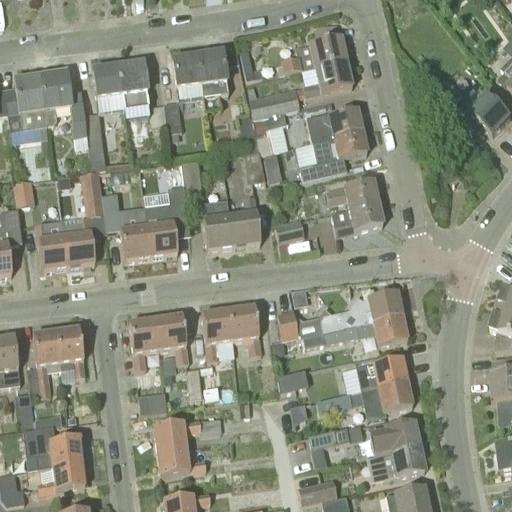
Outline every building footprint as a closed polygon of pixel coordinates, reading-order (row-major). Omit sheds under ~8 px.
[(283,82),(314,75),(345,68),(340,44),(338,44),(335,30),(314,35),(316,49),(308,50),(308,52),(294,55),(297,65),(280,69),(283,82)] [(244,88),(252,86),(250,76),(246,56),(238,58),(244,88)] [(221,59),(196,63),(200,92),(201,105),(226,102),(225,89),(221,59)] [(511,62),(500,75),(505,79),(498,86),(511,99),(511,62)] [(171,66),(175,96),(200,92),(196,63),(171,66)] [(318,90),(301,94),(304,105),(351,94),(345,68),(314,75),(318,90)] [(142,70),(117,73),(121,105),(122,118),(123,128),(138,126),(138,127),(148,126),(145,100),(142,70)] [(95,107),(95,108),(121,105),(117,73),(92,76),(96,106),(95,107)] [(73,144),(85,142),(83,123),(80,100),(68,101),(65,79),(64,79),(64,80),(39,84),(46,134),(52,134),(55,130),(53,117),(69,115),(73,144)] [(8,139),(46,134),(39,84),(15,87),(15,86),(13,86),(15,96),(3,97),(6,122),(5,122),(8,139)] [(438,94),(453,109),(462,100),(446,85),(438,94)] [(510,123),(481,94),(472,103),(478,110),(469,119),(492,141),(510,123)] [(256,104),(247,106),(246,106),(250,125),(275,120),(297,115),(295,106),(293,96),(271,101),(256,104)] [(176,108),(162,110),(165,140),(180,138),(176,108)] [(330,135),(332,145),(360,138),(356,116),(309,126),(312,139),(330,135)] [(85,142),(86,148),(86,154),(89,178),(104,176),(100,146),(97,122),(97,121),(83,123),(85,142)] [(236,125),(245,160),(257,157),(254,145),(249,122),(236,125)] [(254,145),(257,157),(258,162),(287,155),(282,131),(267,135),(265,125),(253,127),(256,145),(254,145)] [(360,138),(332,145),(311,149),(316,169),(299,173),(302,189),(345,179),(342,166),(365,161),(360,138)] [(257,157),(245,160),(242,160),(246,191),(264,188),(258,162),(257,157)] [(196,166),(179,168),(182,193),(184,204),(199,203),(201,202),(196,166)] [(96,178),(78,181),(84,223),(102,221),(102,220),(97,180),(96,178)] [(32,211),(30,199),(29,187),(12,189),(15,214),(32,211)] [(346,207),(348,216),(376,210),(371,188),(325,198),(328,211),(346,207)] [(182,193),(167,195),(169,214),(172,231),(187,229),(184,204),(182,193)] [(242,220),(228,222),(233,254),(259,251),(253,203),(240,205),(242,220)] [(211,208),(202,210),(200,210),(206,257),(233,254),(228,222),(213,224),(211,208)] [(348,216),(330,220),(335,243),(381,233),(376,210),(348,216)] [(143,217),(145,232),(150,265),(176,261),(172,231),(169,214),(143,217)] [(0,283),(10,282),(7,252),(20,250),(16,216),(0,218),(2,234),(0,234),(0,283)] [(150,265),(145,232),(130,235),(128,219),(117,220),(123,268),(150,265)] [(77,230),(78,242),(63,243),(67,275),(93,271),(87,224),(76,225),(77,230)] [(287,259),(286,248),(303,244),(299,227),(273,232),(277,250),(276,250),(278,261),(287,259)] [(67,275),(63,243),(47,245),(45,229),(34,230),(40,278),(67,275)] [(511,295),(504,293),(497,314),(511,319),(511,295)] [(305,307),(305,304),(304,297),(290,299),(293,313),(303,311),(305,307)] [(321,316),(316,324),(319,340),(356,333),(401,323),(396,299),(366,305),(367,307),(360,309),(354,305),(346,317),(327,321),(321,316)] [(253,314),(227,317),(231,348),(246,346),(248,363),(259,361),(253,314)] [(511,319),(497,314),(489,336),(500,339),(498,345),(495,345),(495,357),(511,355),(511,319)] [(231,348),(227,317),(200,321),(206,368),(217,367),(215,350),(231,348)] [(287,347),(294,345),(298,345),(294,328),(293,321),(292,318),(277,322),(282,347),(286,346),(287,347)] [(181,323),(154,327),(158,358),(174,355),(176,372),(187,370),(181,323)] [(401,323),(356,333),(319,340),(301,344),(303,354),(324,349),(344,345),(358,342),(358,343),(374,340),(377,353),(406,347),(401,323)] [(158,358),(154,327),(128,330),(134,377),(144,376),(142,360),(158,358)] [(78,336),(55,339),(59,371),(72,370),(74,385),(84,384),(78,336)] [(26,380),(29,401),(30,405),(49,403),(45,373),(59,371),(55,339),(31,342),(36,379),(26,380)] [(13,345),(0,346),(0,379),(7,379),(9,393),(19,392),(13,345)] [(280,361),(283,357),(281,348),(270,350),(272,363),(280,361)] [(511,405),(511,364),(492,366),(492,379),(493,394),(490,394),(491,407),(511,405)] [(357,386),(359,399),(377,395),(406,389),(401,365),(371,371),(354,374),(357,386)] [(342,371),(307,376),(310,397),(345,392),(342,371)] [(196,374),(197,375),(197,381),(205,380),(204,373),(196,374)] [(183,377),(187,405),(200,404),(197,381),(197,375),(183,377)] [(275,383),(279,400),(292,397),(289,381),(275,383)] [(345,401),(314,409),(317,421),(351,413),(351,412),(362,410),(379,407),(382,419),(411,413),(406,389),(377,395),(359,399),(345,401)] [(298,427),(306,424),(302,412),(313,408),(308,393),(288,400),(298,427)] [(166,417),(163,399),(137,403),(139,421),(166,417)] [(18,439),(21,438),(34,436),(30,405),(29,401),(14,403),(18,439)] [(51,423),(52,434),(61,432),(59,422),(51,423)] [(152,434),(156,459),(185,455),(183,440),(200,438),(200,441),(220,439),(219,426),(198,428),(152,434)] [(377,462),(418,453),(413,429),(384,435),(384,436),(368,440),(374,463),(377,462)] [(306,444),(309,457),(335,452),(335,451),(346,448),(361,445),(360,440),(358,432),(306,444)] [(35,477),(51,475),(51,474),(80,470),(77,445),(53,448),(51,434),(34,436),(21,438),(24,464),(34,462),(35,477)] [(511,448),(496,451),(500,479),(511,477),(511,448)] [(377,462),(375,463),(380,487),(395,484),(423,478),(418,453),(377,462)] [(185,455),(156,459),(159,484),(205,478),(226,474),(224,461),(203,464),(204,468),(187,470),(185,455)] [(233,475),(236,494),(281,487),(278,468),(233,475)] [(51,474),(51,475),(53,488),(36,490),(38,500),(84,494),(80,470),(51,474)] [(9,511),(23,510),(21,496),(15,497),(13,479),(0,480),(0,506),(4,511),(9,511)] [(324,487),(297,493),(300,511),(327,506),(324,487)] [(426,511),(423,494),(393,500),(395,511),(426,511)] [(511,511),(511,495),(503,498),(505,511),(511,511)] [(162,507),(162,511),(201,511),(208,511),(229,511),(227,498),(208,500),(208,501),(162,507)]
